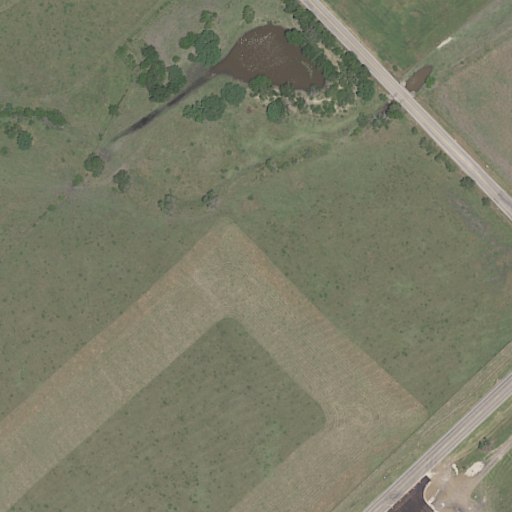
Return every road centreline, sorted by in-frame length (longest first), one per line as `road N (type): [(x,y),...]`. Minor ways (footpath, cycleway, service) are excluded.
road 1 (tertiary): [(511,209),(308,0)]
road 2 (secondary): [(511,384),(377,511)]
